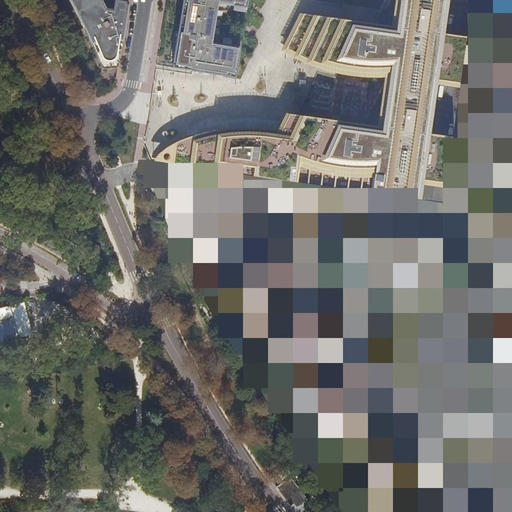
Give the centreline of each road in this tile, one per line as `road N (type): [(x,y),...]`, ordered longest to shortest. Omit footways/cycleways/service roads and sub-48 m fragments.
road 1 (tertiary): [(279,511),(162,330),(73,125)]
road 2 (track): [(0,492),(178,511)]
road 3 (residential): [(145,0),(124,100),(73,125)]
road 4 (tertiary): [(73,125),(7,0)]
